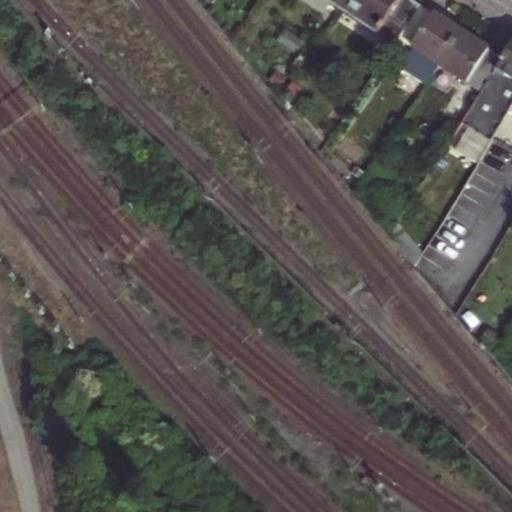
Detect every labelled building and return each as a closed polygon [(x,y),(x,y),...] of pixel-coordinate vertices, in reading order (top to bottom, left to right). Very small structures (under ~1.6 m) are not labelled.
[(343,0),(339,7),(379,32),(379,31),(397,42),(398,40),(420,6),(411,0),(343,0)] [(442,20),(420,6),(398,40),(439,67),(462,33),(442,20)] [(481,94),(503,60),(489,51),(483,47),(462,33),(439,67),(481,94)] [(474,131),(493,142),(511,109),(511,45),(503,60),(481,94),(462,124),(474,131)] [(286,80),(278,74),(272,83),(281,88),(286,80)] [(302,90),(294,85),(288,93),(297,99),(302,90)] [(481,161),(493,142),(474,131),(463,150),(481,161)] [(364,175),(356,170),(350,178),(359,184),(364,175)] [(381,186),(373,180),(367,189),(376,194),(381,186)] [(399,225),(390,238),(416,270),(425,255),(399,225)] [(498,337),(489,332),(484,341),(493,346),(498,337)]
